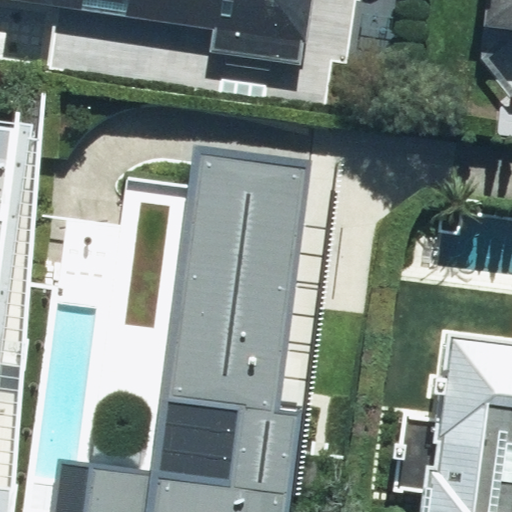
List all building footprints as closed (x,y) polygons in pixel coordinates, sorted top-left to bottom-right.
[(58,0),(325,41),(330,0),(58,0)] [(511,0),(489,0),(487,31),(511,32),(511,0)] [(0,112),(0,429),(37,116),(0,112)] [(159,467),(64,455),(56,511),(307,511),(351,160),(200,141),(159,467)] [(459,366),(435,365),(426,511),(511,511),(511,330),(461,327),(459,366)]
